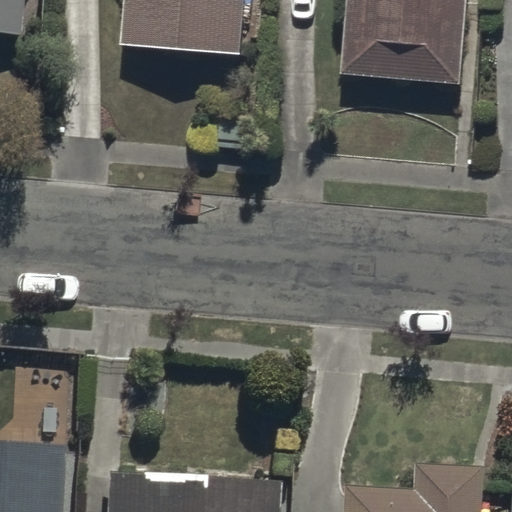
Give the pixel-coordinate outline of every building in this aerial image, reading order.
[(27,0),(0,0),(0,39),(25,41),(27,0)] [(129,0),(126,50),(159,52),(178,54),(250,60),(255,0),(129,0)] [(356,0),(350,81),(466,90),(473,0),(356,0)] [(0,511),(61,511),(64,453),(0,450),(0,511)] [(477,511),(478,500),(478,474),(414,471),(413,497),(344,495),(343,511),(477,511)] [(278,511),(279,486),(110,480),(108,511),(278,511)]
